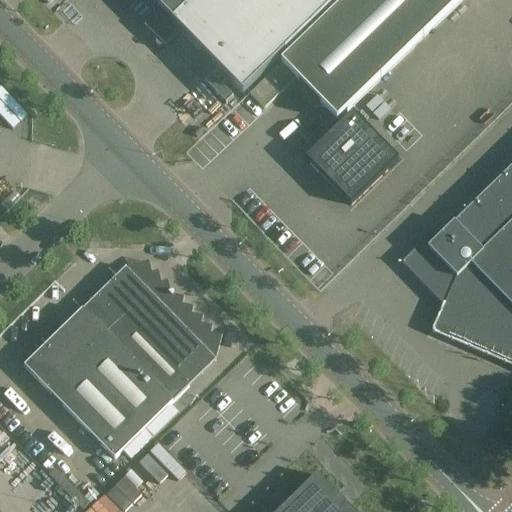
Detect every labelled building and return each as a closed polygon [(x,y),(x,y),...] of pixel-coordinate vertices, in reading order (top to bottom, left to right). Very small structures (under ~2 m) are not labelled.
[(149,0),(242,95),(339,0),(149,0)] [(295,80),(336,122),(462,0),(347,0),(249,96),(264,110),(295,80)] [(352,114),(305,160),(351,207),(398,161),(352,114)] [(511,167),(443,235),(437,229),(401,264),(443,307),(432,333),(511,367),(511,167)] [(125,269),(23,368),(114,460),(215,361),(221,338),(210,334),(212,328),(200,325),(202,318),(191,315),(193,309),(181,306),(183,299),(172,296),(173,293),(170,294),(167,282),(160,284),(157,273),(151,274),(148,263),(125,269)] [(283,509),(279,511),(351,511),(317,476),(283,509)]
